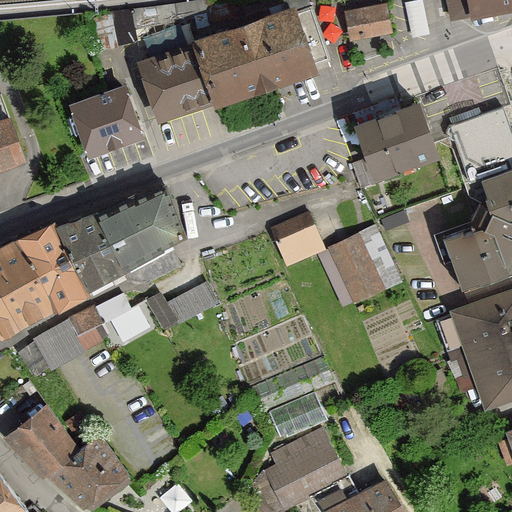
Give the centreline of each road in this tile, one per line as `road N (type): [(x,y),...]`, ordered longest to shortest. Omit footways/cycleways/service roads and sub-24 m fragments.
road 1 (residential): [(356,101),(0,238)]
road 2 (residential): [(511,45),(356,101)]
